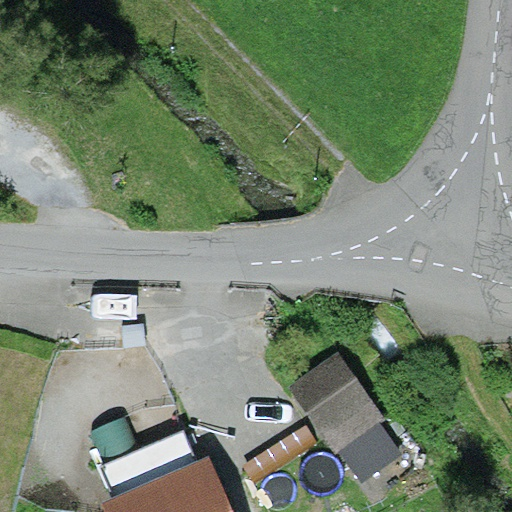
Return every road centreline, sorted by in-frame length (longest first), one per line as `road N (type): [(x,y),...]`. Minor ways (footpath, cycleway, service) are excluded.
road 1 (unclassified): [(468,229),(174,269),(0,250)]
road 2 (unclassified): [(468,229),(499,0)]
road 3 (track): [(468,229),(464,358),(511,430)]
